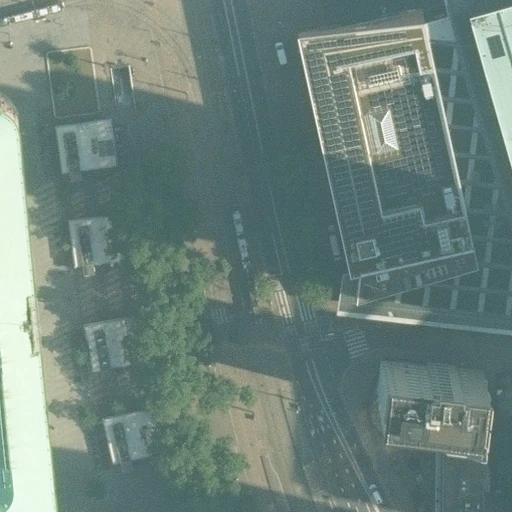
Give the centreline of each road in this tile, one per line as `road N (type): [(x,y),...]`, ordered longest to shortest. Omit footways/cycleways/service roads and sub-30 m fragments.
road 1 (tertiary): [(303,345),(224,0)]
road 2 (residential): [(303,345),(395,335),(511,348)]
road 3 (tertiary): [(363,511),(303,345)]
